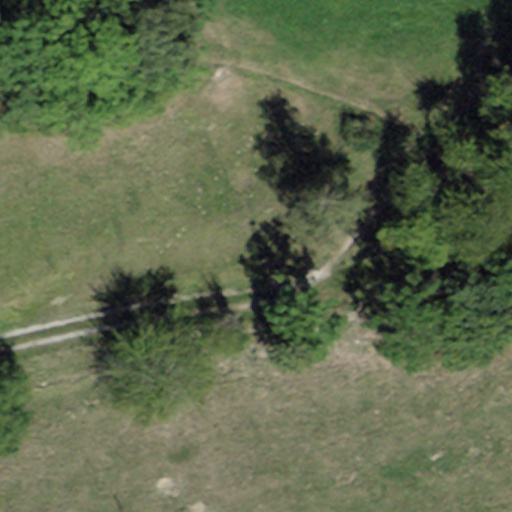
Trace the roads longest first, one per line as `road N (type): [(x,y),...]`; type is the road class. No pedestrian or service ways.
road 1 (track): [(415,158),(295,299),(121,320),(0,349)]
road 2 (track): [(415,158),(503,0)]
